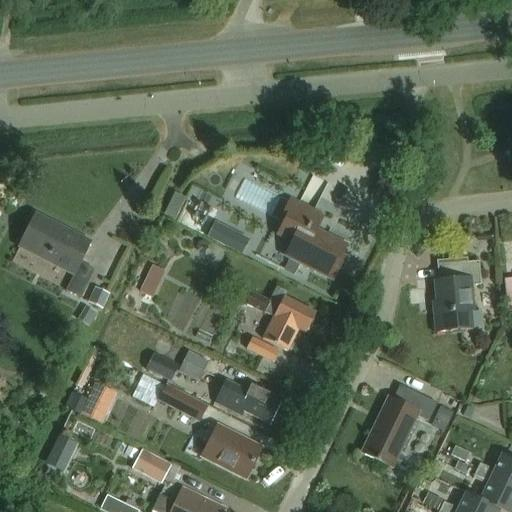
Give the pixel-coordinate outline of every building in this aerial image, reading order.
[(340,255),(345,246),(315,231),(323,216),(290,200),(280,221),(284,223),(278,234),(292,241),(285,255),(333,280),(344,257),(340,255)] [(80,298),(94,269),(80,262),(89,243),(33,215),(18,246),(74,274),(65,291),(80,298)] [(223,220),(215,236),(250,254),(258,238),(223,220)] [(437,311),(434,311),(436,333),(471,329),(469,311),(473,310),(471,286),(481,285),(479,261),(468,262),(467,258),(436,261),(438,278),(444,277),(444,281),(435,282),(437,311)] [(155,263),(144,290),(160,296),(170,269),(155,263)] [(306,333),(316,313),(285,298),(288,292),(277,287),(269,301),(253,293),(247,304),(264,313),(265,312),(274,316),(263,338),(287,351),(298,329),(306,333)] [(103,308),(109,295),(94,288),(88,301),(103,308)] [(278,352),(251,339),(246,351),(272,364),(278,352)] [(209,364),(189,353),(178,374),(199,384),(209,364)] [(177,368),(153,355),(144,372),(169,384),(177,368)] [(225,381),(214,402),(242,416),(244,412),(269,424),(279,404),(267,398),(269,394),(252,385),(249,392),(225,381)] [(388,397),(361,454),(392,469),(417,416),(429,421),(437,404),(399,385),(392,400),(388,397)] [(207,408),(166,386),(157,402),(199,423),(207,408)] [(80,414),(86,400),(71,393),(65,408),(80,414)] [(217,427),(201,459),(245,482),(262,449),(217,427)] [(67,460),(74,442),(62,437),(55,455),(67,460)] [(161,487),(171,467),(142,452),(132,472),(161,487)] [(480,464),(476,471),(511,488),(511,458),(503,454),(493,474),(487,471),(489,468),(480,464)] [(511,511),(511,488),(476,471),(473,479),(482,483),(483,481),(489,483),(480,501),(500,510),(504,511),(511,511)] [(223,511),(225,509),(181,488),(169,511),(223,511)] [(443,502),(439,510),(444,511),(499,511),(500,510),(480,501),(465,493),(456,511),(451,509),(452,507),(443,502)] [(112,495),(107,509),(115,511),(143,511),(146,507),(112,495)]
